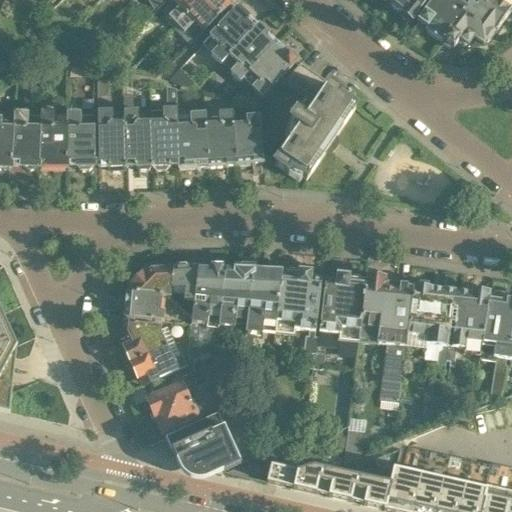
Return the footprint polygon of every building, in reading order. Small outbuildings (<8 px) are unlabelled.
[(11,0),(16,8),(21,5),(18,0),(11,0)] [(170,0),(178,8),(168,18),(175,26),(200,0),(170,0)] [(194,24),(203,34),(232,6),(230,3),(230,0),(200,0),(175,26),(184,34),(194,24)] [(391,0),(389,2),(390,3),(391,8),(397,12),(401,12),(403,13),(402,15),(412,22),(428,0),(391,0)] [(438,43),(442,42),(472,0),(432,0),(424,13),(416,23),(426,30),(427,35),(438,43)] [(472,0),(442,42),(443,42),(452,49),(460,40),(468,45),(473,38),(483,45),(485,43),(490,42),(493,38),(492,33),(494,31),(496,32),(511,9),(511,1),(510,0),(472,0)] [(235,9),(202,45),(194,55),(213,73),(222,64),(255,27),(248,20),(248,15),(242,10),(237,11),(235,9)] [(256,28),(255,27),(222,64),(231,72),(229,74),(239,84),(243,81),(275,45),(274,45),(274,46),(267,39),(267,33),(262,29),(256,28)] [(53,43),(46,37),(40,43),(46,50),(53,43)] [(54,56),(59,62),(66,55),(54,44),(49,49),(54,56)] [(281,47),(275,45),(243,81),(251,89),(251,90),(261,100),(271,90),(295,63),(287,56),(287,57),(286,56),(286,51),(281,47)] [(88,59),(79,56),(71,64),(86,68),(88,59)] [(127,75),(156,81),(153,78),(157,74),(144,62),(140,66),(138,64),(127,75)] [(18,71),(23,80),(35,73),(30,64),(18,71)] [(355,110),(342,101),(339,99),(342,95),(329,86),(328,86),(299,66),(282,83),(315,106),(305,120),(295,114),(288,124),(298,131),(274,166),(288,175),(291,171),(306,182),(355,110)] [(10,75),(16,84),(23,80),(18,71),(10,75)] [(179,71),(169,82),(177,88),(195,92),(198,88),(179,71)] [(124,80),(96,74),(96,98),(106,98),(109,85),(122,88),(124,80)] [(16,84),(10,75),(3,80),(8,89),(16,84)] [(3,80),(0,81),(0,92),(1,93),(8,89),(3,80)] [(75,103),(79,103),(79,115),(66,114),(66,118),(65,170),(66,170),(66,169),(74,169),(75,170),(76,170),(80,174),(87,174),(92,170),(94,170),(94,130),(93,130),(92,82),(75,82),(75,103)] [(150,169),(151,169),(149,113),(137,114),(137,112),(128,113),(128,110),(132,110),(132,99),(123,99),(123,112),(123,113),(124,170),(125,170),(133,170),(135,170),(138,173),(147,173),(150,169)] [(124,170),(123,113),(123,112),(103,112),(103,103),(97,104),(97,113),(97,170),(108,170),(112,174),(122,173),(124,170)] [(176,117),(177,117),(176,111),(162,111),(162,114),(150,114),(150,113),(149,113),(151,169),(152,169),(156,173),(165,173),(168,169),(170,169),(178,168),(176,117)] [(12,126),(8,172),(11,172),(11,170),(20,170),(23,170),(29,173),(36,171),(37,170),(40,113),(40,118),(28,117),(28,115),(14,114),(13,126),(12,126)] [(40,113),(37,170),(38,169),(48,169),(52,173),(61,173),(64,170),(65,170),(66,118),(54,118),(54,114),(40,113)] [(217,122),(205,123),(207,171),(223,169),(223,170),(226,170),(226,169),(234,169),(235,169),(231,121),(232,121),(231,114),(218,115),(218,114),(217,114),(217,122)] [(207,171),(205,123),(204,115),(177,117),(176,117),(178,168),(179,173),(180,172),(196,171),(198,171),(198,170),(206,170),(206,171),(207,171)] [(262,167),(260,138),(258,118),(245,119),(245,120),(232,121),(231,121),(235,169),(236,169),(236,168),(251,167),(251,168),(253,168),(253,167),(260,167),(262,167)] [(0,119),(0,171),(8,172),(12,126),(1,125),(1,120),(0,119)] [(133,290),(127,295),(162,298),(170,299),(171,289),(171,270),(168,267),(159,267),(155,271),(151,271),(146,277),(143,274),(130,287),(133,290)] [(174,270),(171,270),(171,289),(184,291),(183,302),(193,303),(197,269),(191,269),(186,267),(177,267),(174,270)] [(199,269),(197,269),(193,303),(189,341),(198,342),(200,326),(205,327),(205,330),(217,331),(224,270),(222,267),(212,267),(208,270),(207,270),(207,271),(199,270),(199,269)] [(227,329),(245,331),(252,272),(250,268),(239,267),(236,271),(235,271),(235,273),(227,272),(227,271),(225,271),(224,270),(217,331),(218,331),(216,344),(225,345),(227,329)] [(252,272),(245,331),(245,332),(243,351),(252,352),(254,336),(261,337),(262,333),(274,334),(274,336),(281,274),(280,274),(278,269),(267,269),(264,273),(262,273),(262,274),(254,274),(254,273),(252,272)] [(281,274),(274,336),(294,338),(295,331),(309,333),(308,338),(305,338),(302,367),(304,370),(312,371),(314,355),(316,355),(318,339),(317,339),(315,339),(314,339),(315,333),(321,283),(309,281),(309,276),(300,276),(300,274),(299,274),(298,273),(298,272),(297,272),(296,272),(295,271),(294,271),(293,271),(292,270),(291,270),(290,271),(289,271),(288,271),(287,272),(286,272),(285,273),(284,273),(283,274),(282,273),(282,274),(281,274)] [(324,283),(318,334),(337,336),(337,343),(358,345),(365,281),(364,281),(364,282),(363,282),(362,281),(362,280),(361,280),(361,279),(360,279),(359,278),(358,278),(358,277),(357,277),(356,277),(355,277),(354,277),(353,277),(352,277),(351,277),(350,278),(349,278),(348,279),(347,280),(346,280),(337,279),(337,284),(324,283)] [(365,281),(358,345),(386,348),(382,378),(379,402),(399,405),(402,381),(406,350),(406,349),(412,290),(394,287),(394,286),(386,285),(386,284),(384,283),(384,281),(382,280),(379,279),(377,279),(375,279),(372,279),(370,279),(367,279),(367,281),(365,281)] [(504,296),(505,286),(494,284),(492,294),(504,296)] [(415,290),(412,290),(406,349),(426,352),(426,347),(440,348),(439,353),(437,354),(435,366),(445,367),(446,363),(445,363),(453,294),(428,291),(427,286),(419,285),(415,290)] [(469,296),(453,294),(445,363),(446,363),(449,363),(448,368),(454,368),(456,350),(462,351),(461,356),(480,358),(489,299),(488,299),(488,296),(487,295),(487,297),(486,297),(483,295),(475,294),(472,296),(471,296),(471,293),(470,293),(469,296)] [(124,298),(123,305),(126,309),(125,319),(163,324),(164,313),(160,313),(162,298),(127,295),(127,296),(124,298)] [(489,299),(480,358),(480,357),(498,360),(490,405),(500,401),(508,362),(511,339),(511,303),(505,302),(501,298),(495,296),(489,299)] [(14,359),(15,347),(0,310),(0,410),(9,412),(10,395),(14,359)] [(126,340),(123,341),(132,363),(167,348),(172,345),(165,329),(160,332),(160,328),(125,323),(123,334),(126,340)] [(167,348),(132,363),(143,386),(168,376),(187,367),(189,366),(190,366),(188,361),(184,363),(181,356),(180,357),(172,360),(167,348)] [(324,356),(316,355),(314,355),(312,371),(320,371),(323,370),(324,356)] [(336,369),(335,413),(347,414),(349,370),(336,369)] [(232,401),(224,381),(200,390),(205,404),(208,411),(232,401)] [(190,402),(183,385),(147,401),(163,436),(200,419),(204,416),(197,399),(192,401),(190,402)] [(170,452),(175,462),(178,470),(180,474),(183,477),(187,479),(190,481),(194,482),(199,483),(203,482),(207,481),(223,474),(240,466),(223,428),(217,415),(164,439),(170,452)] [(360,459),(364,434),(347,432),(343,467),(360,459)] [(387,464),(384,457),(373,461),(376,469),(387,464)] [(270,469),(267,483),(293,489),(314,494),(320,469),(304,465),(287,473),(270,469)] [(320,469),(314,494),(349,502),(355,477),(320,469)] [(383,510),(382,511),(413,511),(422,479),(392,472),(389,485),(390,485),(384,510),(383,510)] [(355,477),(349,502),(353,503),(353,504),(360,506),(360,505),(383,510),(384,510),(390,485),(389,485),(355,477)] [(422,479),(413,511),(436,511),(443,484),(422,479)] [(443,484),(436,511),(458,511),(464,489),(443,484)] [(464,489),(458,511),(480,511),(485,493),(484,493),(464,489)] [(485,493),(480,511),(502,511),(506,496),(484,491),(484,493),(485,493)] [(511,511),(511,497),(506,496),(502,511),(511,511)]
